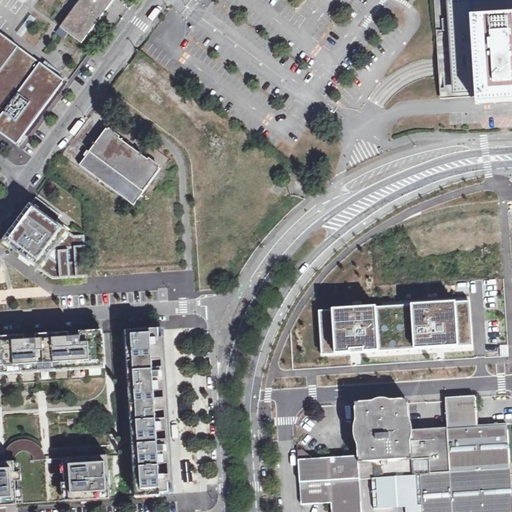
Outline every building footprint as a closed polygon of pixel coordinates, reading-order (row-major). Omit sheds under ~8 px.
[(81,0),(61,28),(82,44),(111,5),(114,0),(81,0)] [(511,0),(440,0),(444,66),(445,94),(511,89),(511,0)] [(64,81),(0,33),(0,133),(16,145),(64,81)] [(109,128),(82,164),(136,204),(163,168),(109,128)] [(84,232),(36,198),(5,242),(52,279),(87,277),(84,232)] [(162,330),(132,331),(143,496),(173,494),(162,330)] [(0,339),(0,384),(64,381),(64,385),(65,388),(66,390),(68,393),(70,395),(72,397),(74,399),(77,401),(80,402),(83,402),(86,402),(89,402),(91,401),(94,400),(97,399),(99,397),(101,394),(103,392),(104,390),(106,387),(106,384),(107,381),(107,379),(106,376),(104,333),(0,339)] [(510,469),(507,424),(477,426),(476,396),(446,398),(448,428),(451,473),(510,469)] [(363,511),(423,511),(422,475),(451,473),(448,428),(410,431),(408,400),(355,404),(359,456),(363,511)] [(4,464),(0,463),(0,472),(18,472),(19,503),(74,499),(73,467),(110,465),(108,457),(47,461),(42,447),(29,441),(13,445),(6,452),(4,464)] [(298,450),(299,460),(309,459),(309,455),(303,450),(298,450)] [(363,511),(359,456),(309,459),(299,460),(302,505),(332,503),(332,511),(363,511)] [(110,465),(73,467),(74,499),(112,497),(110,465)] [(451,473),(453,511),(511,511),(511,496),(510,469),(451,473)] [(18,472),(0,472),(0,504),(19,503),(18,472)] [(453,511),(451,473),(422,475),(423,511),(453,511)]
